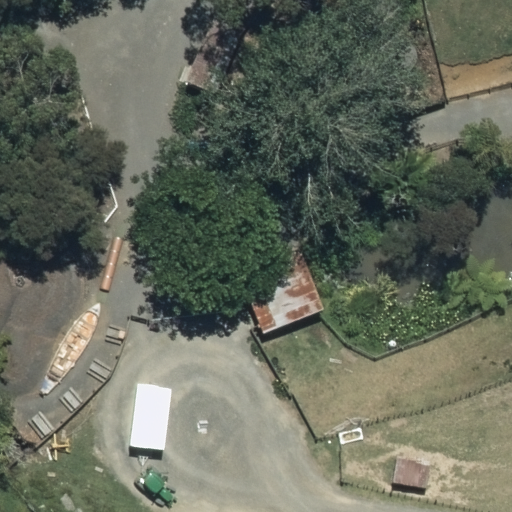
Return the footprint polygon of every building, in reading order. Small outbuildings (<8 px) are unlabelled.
[(359,27),(363,32),(368,36),(375,38),(381,37),(388,35),(393,30),(396,25),(398,18),(397,12),(394,6),(390,1),(388,0),(365,0),(363,1),(359,7),(356,13),(356,21),(359,27)] [(314,43),(318,48),(323,52),(330,54),(337,53),(343,51),(348,47),(351,41),(353,34),(352,28),(349,22),(345,17),(339,13),(332,12),(325,14),(318,17),(314,23),(312,30),(312,37),(314,43)] [(374,72),(378,78),(383,82),(390,83),(396,83),(403,80),(408,76),(411,70),(413,64),(412,57),(409,51),(405,46),(399,43),(392,42),(385,43),(378,47),(374,52),(371,59),(371,66),(374,72)] [(310,105),(318,126),(353,115),(346,93),(310,105)] [(245,283),(268,337),(327,313),(304,258),(245,283)] [(155,433),(128,450),(160,502),(187,485),(155,433)]
